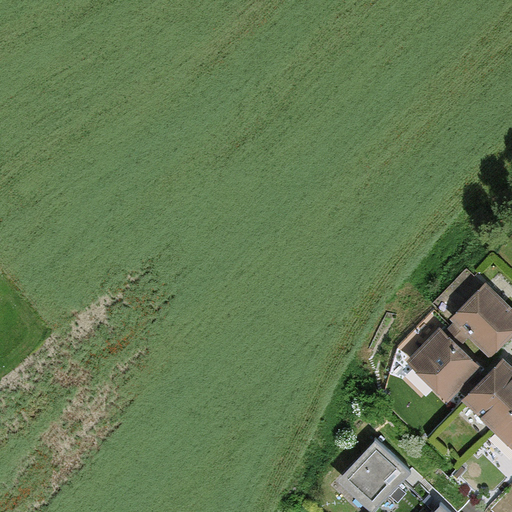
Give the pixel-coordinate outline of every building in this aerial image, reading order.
[(511,329),(511,306),(485,281),(450,318),(488,354),(511,329)] [(478,363),(438,326),(407,359),(447,396),(478,363)] [(511,410),(511,367),(501,356),(462,396),(494,428),(511,410)] [(511,410),(494,428),(511,445),(511,410)] [(408,470),(374,438),(337,478),(372,510),(403,476),(408,470)]
